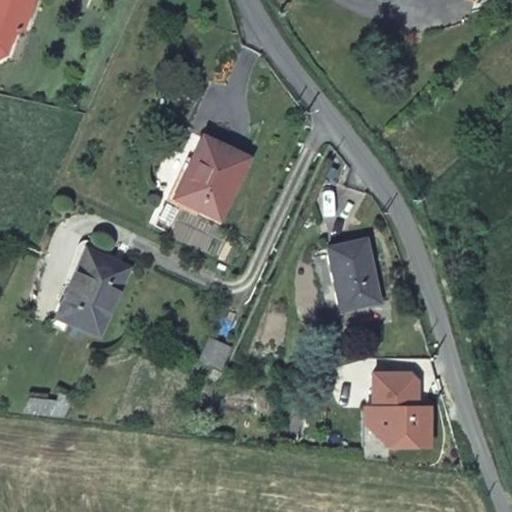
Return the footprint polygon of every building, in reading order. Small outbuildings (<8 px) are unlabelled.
[(26,12),(27,12),(18,0),(17,0),(0,0),(0,62),(2,57),(6,49),(17,45),(25,18),(26,12)] [(447,0),(480,11),(483,0),(447,0)] [(218,225),(246,163),(202,143),(173,204),(218,225)] [(343,301),(385,293),(371,225),(329,235),(343,301)] [(95,340),(123,276),(83,257),(53,322),(95,340)] [(385,438),(398,451),(442,451),(442,412),(430,412),(430,407),(429,386),(418,373),(380,373),(380,411),(385,411),(385,438)] [(373,426),(385,438),(385,411),(380,411),(373,410),(373,426)]
